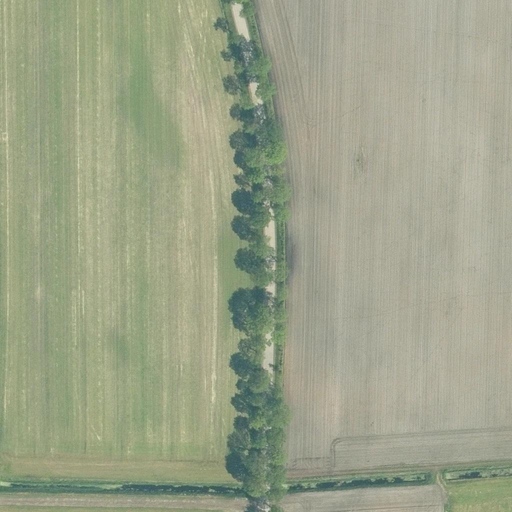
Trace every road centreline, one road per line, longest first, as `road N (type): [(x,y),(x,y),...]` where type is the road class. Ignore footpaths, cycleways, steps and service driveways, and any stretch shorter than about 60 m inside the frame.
road 1 (tertiary): [(263,511),(267,182),(252,62),(234,0)]
road 2 (track): [(264,506),(0,499)]
road 3 (track): [(511,454),(265,474)]
